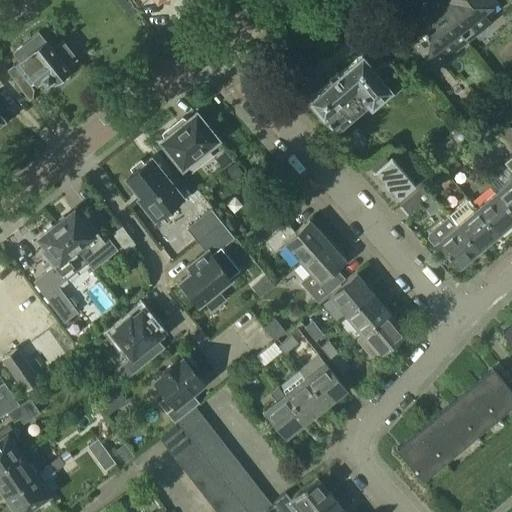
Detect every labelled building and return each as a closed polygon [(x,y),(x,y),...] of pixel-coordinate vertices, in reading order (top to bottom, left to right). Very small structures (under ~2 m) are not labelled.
[(450,0),(458,10),(449,18),(467,40),(490,21),(483,12),(497,1),(496,0),(450,0)] [(447,57),(467,40),(449,18),(439,25),(425,7),(402,26),(427,57),(439,47),(447,57)] [(54,81),(60,82),(68,75),(68,69),(69,68),(66,65),(76,57),(62,39),(52,47),(45,39),(20,60),(7,69),(13,77),(24,91),(37,81),(41,77),(45,83),(51,78),(53,81),(54,81)] [(361,55),(309,98),(334,129),(345,120),(348,123),(355,118),(352,114),(367,101),(369,105),(388,89),(389,90),(399,82),(402,76),(391,62),(385,61),(374,70),(361,55)] [(0,86),(13,77),(7,69),(0,59),(0,86)] [(182,166),(217,138),(197,113),(196,112),(195,113),(174,130),(170,127),(163,133),(165,137),(162,139),(161,140),(162,141),(182,166)] [(511,131),(503,120),(491,129),(511,154),(511,131)] [(502,165),(511,156),(511,154),(491,129),(480,139),(502,165)] [(415,184),(392,157),(388,160),(383,155),(369,166),(374,172),(373,173),(396,200),(415,184)] [(131,168),(133,171),(126,177),(141,196),(138,198),(154,218),(183,196),(151,156),(143,162),(141,159),(131,168)] [(450,177),(462,167),(455,159),(443,169),(450,177)] [(233,182),(244,174),(235,162),(224,171),(233,182)] [(443,169),(432,179),(439,186),(450,177),(443,169)] [(511,177),(494,193),(511,213),(511,177)] [(433,197),(423,186),(401,204),(411,216),(433,197)] [(511,213),(494,193),(475,209),(498,236),(511,223),(511,213)] [(448,216),(478,252),(498,236),(475,209),(467,200),(448,216)] [(196,238),(220,219),(210,207),(187,227),(196,238)] [(72,209),(55,222),(81,255),(92,246),(100,256),(110,248),(82,213),(78,216),(72,209)] [(433,244),(436,242),(458,269),(478,252),(448,216),(429,232),(428,239),(433,244)] [(302,261),(327,239),(309,218),(292,234),(284,225),(266,240),(274,249),(284,241),(302,261)] [(220,219),(196,238),(206,250),(188,265),(192,270),(179,280),(182,283),(181,288),(186,295),(191,294),(198,303),(203,299),(211,309),(225,298),(217,289),(230,278),(230,277),(239,269),(221,246),(234,236),(220,219)] [(58,288),(88,264),(81,255),(55,222),(38,236),(44,244),(40,247),(53,263),(44,271),(58,288)] [(121,226),(112,233),(127,253),(136,247),(121,226)] [(327,239),(302,261),(312,272),(303,280),(311,289),(309,290),(318,300),(341,280),(333,270),(345,259),(327,239)] [(64,318),(75,309),(58,288),(44,271),(33,280),(64,318)] [(328,294),(346,315),(373,292),(356,272),(328,294)] [(346,315),(362,334),(389,312),(373,292),(346,315)] [(124,381),(156,354),(147,344),(161,333),(157,328),(160,325),(150,313),(147,316),(141,309),(136,304),(127,311),(130,315),(117,326),(121,331),(115,336),(129,352),(125,355),(128,359),(115,370),(124,381)] [(405,332),(389,312),(362,334),(378,354),(405,332)] [(274,318),(264,327),(275,340),(285,331),(274,318)] [(312,320),(304,327),(315,341),(324,333),(312,320)] [(511,323),(502,332),(511,343),(511,323)] [(293,333),(280,344),(286,352),(299,342),(293,333)] [(321,347),(331,360),(340,352),(330,340),(321,347)] [(253,356),(260,365),(273,355),(266,346),(262,349),(253,356)] [(16,347),(2,358),(25,390),(39,380),(16,347)] [(340,352),(331,360),(342,374),(351,366),(340,352)] [(239,368),(240,368),(247,377),(260,365),(253,356),(239,368)] [(199,401),(191,391),(203,381),(195,371),(196,367),(190,359),(185,360),(183,357),(176,363),(174,361),(162,372),(163,374),(155,381),(166,395),(158,402),(174,421),(199,401)] [(325,363),(304,379),(326,406),(346,390),(325,363)] [(511,391),(493,369),(397,450),(424,481),(511,407),(511,391)] [(304,379),(284,395),(306,422),(326,406),(304,379)] [(13,395),(0,404),(0,417),(7,413),(19,404),(13,395)] [(286,438),(306,422),(284,395),(264,411),(286,438)] [(29,397),(19,404),(7,413),(14,422),(19,418),(23,423),(39,412),(29,397)] [(176,421),(185,433),(204,418),(195,407),(176,421)] [(211,427),(204,418),(185,433),(192,442),(211,427)] [(185,433),(176,421),(156,437),(165,448),(185,433)] [(0,430),(0,468),(21,453),(14,442),(19,439),(13,430),(9,424),(0,430)] [(192,442),(199,451),(218,437),(211,427),(192,442)] [(173,457),(192,442),(185,433),(165,448),(173,457)] [(226,446),(218,437),(199,451),(206,460),(226,446)] [(199,451),(192,442),(173,457),(180,467),(199,451)] [(116,449),(126,462),(134,455),(125,443),(116,449)] [(206,460),(214,470),(233,456),(226,446),(206,460)] [(4,492),(5,494),(35,473),(28,462),(30,461),(24,451),(21,453),(0,468),(0,492),(1,494),(4,492)] [(187,476),(206,460),(199,451),(180,467),(187,476)] [(115,462),(108,452),(97,460),(104,470),(115,462)] [(61,455),(51,462),(57,470),(67,463),(61,455)] [(240,465),(233,456),(214,470),(221,479),(240,465)] [(214,470),(206,460),(187,476),(194,486),(214,470)] [(221,479),(228,489),(247,474),(240,465),(221,479)] [(201,495),(221,479),(214,470),(194,486),(201,495)] [(38,471),(35,473),(5,494),(11,503),(9,505),(14,511),(22,511),(49,493),(42,482),(44,481),(38,471)] [(255,483),(247,474),(228,489),(236,498),(255,483)] [(289,500),(298,511),(314,511),(333,498),(317,478),(289,500)] [(228,489),(221,479),(201,495),(209,504),(228,489)] [(236,498),(243,508),(262,493),(255,483),(236,498)] [(214,511),(217,511),(236,498),(228,489),(209,504),(214,511)] [(261,511),(271,505),(262,493),(243,508),(246,511),(261,511)] [(237,511),(243,508),(236,498),(217,511),(237,511)] [(344,511),(333,498),(314,511),(344,511)]
